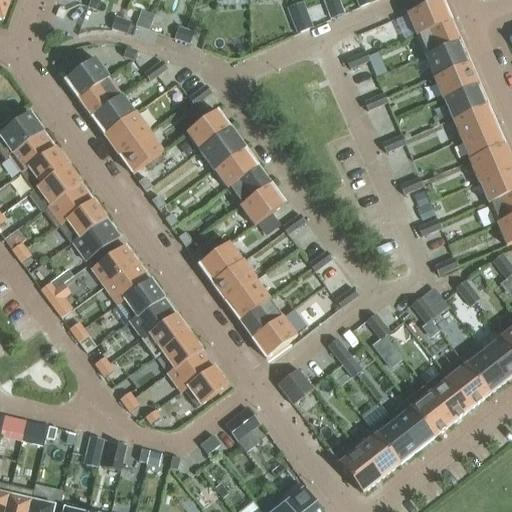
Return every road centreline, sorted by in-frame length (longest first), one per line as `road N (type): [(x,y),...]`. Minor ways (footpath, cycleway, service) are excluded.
road 1 (residential): [(255,389),(372,299),(215,82),(410,0)]
road 2 (residential): [(255,389),(12,58)]
road 3 (residential): [(375,511),(511,406)]
road 4 (residential): [(343,511),(255,389)]
